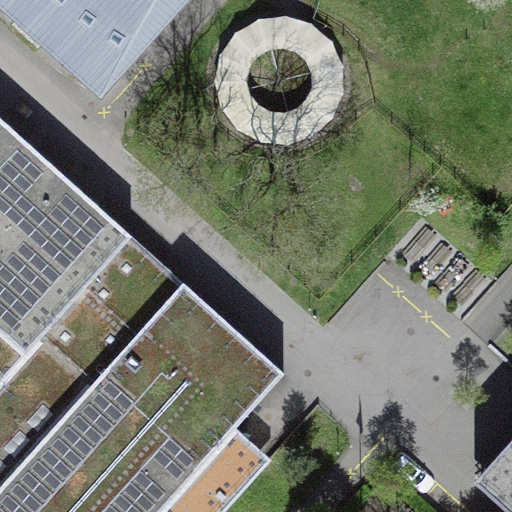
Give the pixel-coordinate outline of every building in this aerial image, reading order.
[(0,0),(0,13),(28,38),(103,105),(195,0),(0,0)] [(225,113),(239,132),(261,146),(287,149),(313,142),(333,126),(345,103),(347,77),(339,53),(322,33),(299,22),(273,21),(250,29),(232,45),(221,66),(219,90),(225,113)] [(104,384),(188,292),(0,122),(0,386),(2,389),(49,336),(104,384)] [(0,511),(170,511),(288,382),(188,292),(104,384),(0,500),(0,511)] [(0,500),(104,384),(49,336),(2,389),(0,391),(0,500)] [(511,511),(511,437),(494,458),(474,481),(507,511),(511,511)]
